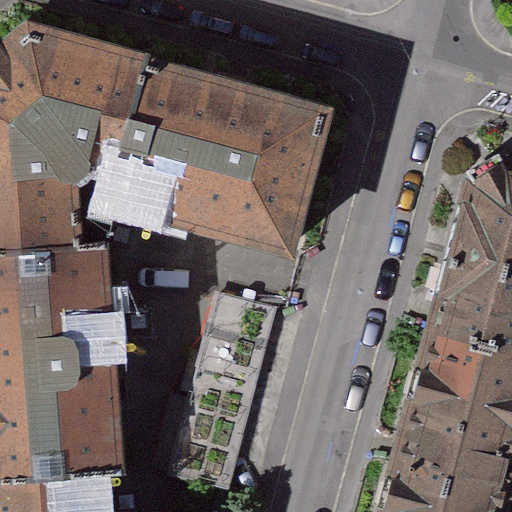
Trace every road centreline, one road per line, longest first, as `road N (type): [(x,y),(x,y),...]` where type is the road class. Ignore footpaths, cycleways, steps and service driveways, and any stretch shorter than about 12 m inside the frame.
road 1 (residential): [(304,511),(427,59)]
road 2 (residential): [(427,59),(208,0)]
